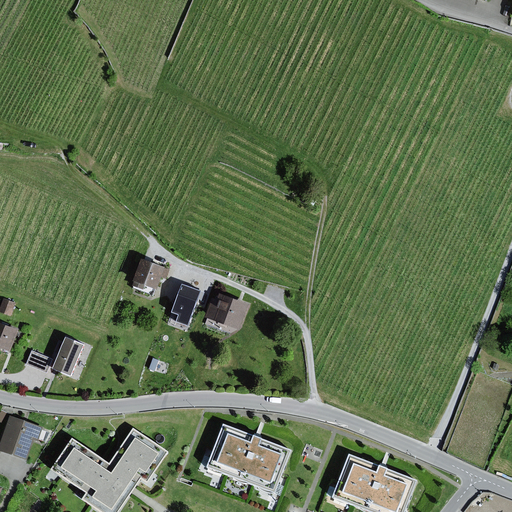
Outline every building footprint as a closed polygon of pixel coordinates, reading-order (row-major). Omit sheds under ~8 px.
[(169,270),(141,260),(131,288),(153,296),(155,291),(156,292),(161,277),(166,279),(169,270)] [(201,293),(180,285),(163,329),(184,337),(201,293)] [(216,302),(211,300),(204,319),(239,331),(248,305),(218,295),(216,302)] [(15,307),(3,301),(0,307),(0,312),(9,318),(15,307)] [(19,334),(0,326),(0,349),(11,354),(19,334)] [(84,347),(65,339),(52,371),(71,379),(84,347)] [(52,361),(32,353),(25,368),(46,376),(52,361)] [(1,444),(0,443),(0,454),(2,450),(27,459),(32,442),(36,444),(43,427),(10,415),(1,444)] [(222,425),(206,468),(275,494),(292,452),(256,438),(222,425)] [(168,453),(132,428),(109,464),(107,462),(71,438),(49,471),(84,495),(80,501),(95,511),(118,511),(133,491),(140,480),(147,484),(168,453)] [(335,495),(380,511),(402,511),(414,482),(381,469),(348,456),(335,495)]
